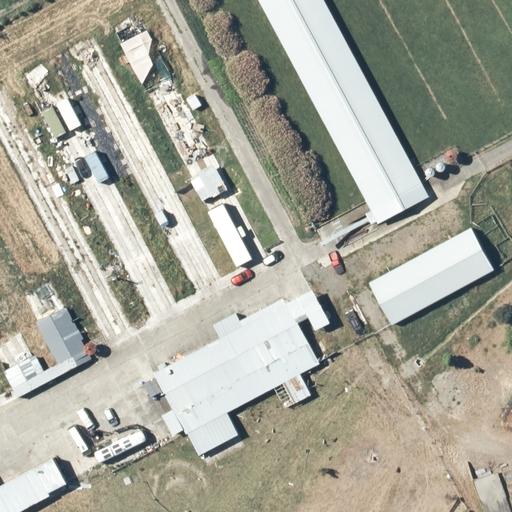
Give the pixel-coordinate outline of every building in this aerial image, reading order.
[(413,213),(297,0),(229,0),(361,241),(413,213)] [(108,350),(274,263),(269,253),(143,11),(112,27),(239,269),(221,278),(93,33),(66,47),(194,293),(192,294),(180,300),(179,298),(52,57),(23,72),(150,315),(132,324),(5,81),(0,84),(0,143),(103,339),(108,350)] [(0,407),(93,358),(90,352),(88,348),(87,347),(0,180),(0,249),(59,363),(43,371),(0,289),(0,359),(14,386),(15,387),(0,394),(0,407)] [(474,287),(453,248),(352,302),(374,341),(474,287)] [(302,375),(267,312),(132,385),(166,449),(302,375)] [(0,511),(27,511),(31,510),(16,483),(0,491),(0,511)]
